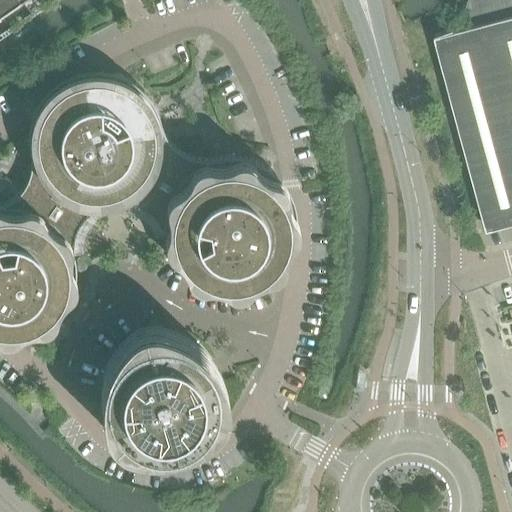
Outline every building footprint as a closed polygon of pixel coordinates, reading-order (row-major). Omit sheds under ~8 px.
[(0,0),(0,12),(17,0),(0,0)] [(511,0),(470,0),(476,19),(511,9),(511,0)] [(511,12),(440,29),(485,223),(511,216),(511,12)] [(76,261),(75,255),(75,251),(74,247),(74,243),(75,239),(76,236),(77,232),(78,228),(80,224),(82,221),(84,218),(87,215),(90,212),(93,209),(96,207),(99,205),(103,203),(107,202),(111,201),(114,200),(118,200),(122,200),(126,200),(130,201),(134,202),(138,204),(142,205),(145,207),(148,209),(151,212),(154,215),(157,218),(159,221),(161,224),(163,228),(164,232),(167,241),(169,247),(171,252),(174,257),(177,262),(181,266),(185,271),(190,274),(195,278),(200,281),(205,283),(210,285),(216,287),(222,288),(228,288),(233,288),(239,288),(245,287),(251,285),(256,283),(262,281),(267,278),(271,275),(276,271),(280,267),(284,262),(287,258),(290,252),(293,247),(295,242),(296,236),(297,230),(298,224),(298,219),(297,213),(296,207),(295,201),(293,196),(290,191),(287,186),(284,181),(280,176),(276,172),(272,168),(267,165),(262,162),(257,159),(251,157),(245,156),(240,155),(234,154),(228,154),(222,155),(213,156),(207,157),(205,157),(201,156),(197,156),(193,155),(189,153),(185,152),(182,150),(179,147),(175,145),(173,142),(170,139),(168,135),(166,132),(164,128),(163,125),(160,115),(158,110),(156,104),(153,99),(149,94),(146,90),(142,86),(137,82),(132,79),(127,76),(122,73),(116,71),(111,70),(105,69),(99,68),(93,68),(88,68),(82,69),(76,71),(71,73),(65,75),(60,78),(55,82),(51,85),(47,89),(43,94),(40,99),(37,104),(34,109),(32,115),(31,120),(30,126),(29,132),(29,138),(30,143),(31,153),(32,157),(32,161),(31,165),(31,169),(30,173),(28,177),(26,181),(24,184),(22,187),(19,190),(17,193),(14,196),(10,198),(7,200),(3,202),(0,202),(0,335),(1,336),(7,337),(12,337),(18,336),(24,335),(30,334),(35,332),(40,329),(46,326),(50,323),(55,319),(59,315),(63,311),(66,306),(69,301),(72,295),(74,290),(75,284),(76,279),(77,273),(77,267),(76,261)] [(204,417),(206,414),(208,411),(209,408),(211,405),(212,402),(213,398),(213,395),(214,392),(214,388),(214,385),(214,381),(214,378),(213,374),(212,371),(211,368),(210,365),(209,361),(207,358),(205,355),(203,353),(201,350),(199,347),(196,345),(194,343),(188,339),(185,337),(182,336),(179,334),(172,332),(169,332),(166,331),(162,331),(159,331),(155,331),(152,331),(148,332),(145,333),(142,334),(139,335),(135,336),(132,338),(127,342),(124,344),(121,346),(119,349),(117,351),(115,354),(113,357),(111,360),(110,363),(108,366),(107,369),(106,373),(106,376),(105,379),(105,383),(105,386),(105,390),(105,393),(106,397),(107,400),(108,403),(109,406),(110,410),(112,413),(114,416),(116,418),(118,421),(120,424),(123,426),(125,428),(128,430),(131,432),(134,434),(137,435),(140,437),(143,438),(147,439),(150,439),(153,440),(160,440),(164,440),(167,440),(171,439),(177,437),(180,436),(184,435),(187,433),(189,431),(192,429),(195,427),(198,425),(200,422),(202,420),(204,417)]
